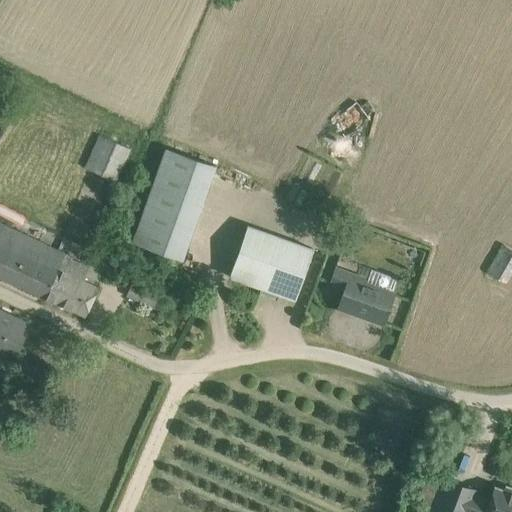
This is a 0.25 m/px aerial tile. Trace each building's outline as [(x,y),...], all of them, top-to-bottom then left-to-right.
[(367,115),(375,109),(368,101),(361,107),(357,102),(332,121),(344,137),(369,117),(367,115)] [(85,168),(116,181),(130,148),(100,135),(85,168)] [(183,258),(216,164),(166,147),(133,240),(183,258)] [(89,267),(72,260),(74,257),(0,222),(0,276),(85,316),(98,286),(83,279),(89,267)] [(294,299),(301,281),(314,250),(252,222),(228,273),(294,299)] [(374,252),(389,233),(377,224),(362,242),(374,252)] [(504,282),(511,268),(511,248),(503,244),(487,271),(504,282)] [(170,286),(136,272),(122,265),(114,282),(129,289),(127,293),(160,308),(170,286)] [(383,322),(390,304),(394,293),(365,283),(366,279),(335,268),(330,281),(345,286),(338,306),(383,322)] [(0,368),(7,372),(21,341),(29,323),(0,309),(0,368)] [(474,490),(446,480),(434,511),(511,511),(511,493),(495,487),(490,502),(472,496),(474,490)]
